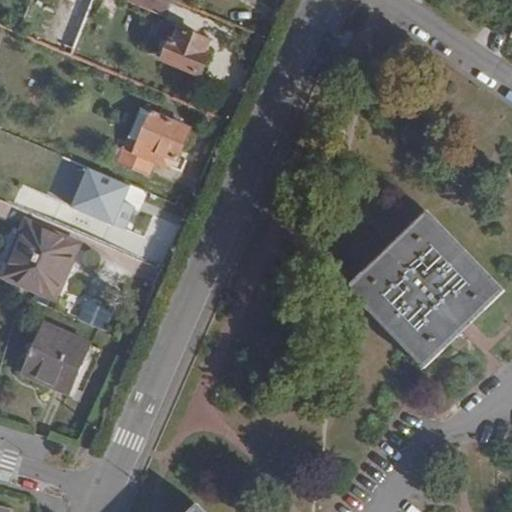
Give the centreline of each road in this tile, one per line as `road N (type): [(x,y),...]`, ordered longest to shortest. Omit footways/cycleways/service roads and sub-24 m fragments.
road 1 (residential): [(107,492),(320,0)]
road 2 (residential): [(382,511),(415,461),(511,385)]
road 3 (residential): [(511,77),(394,0)]
